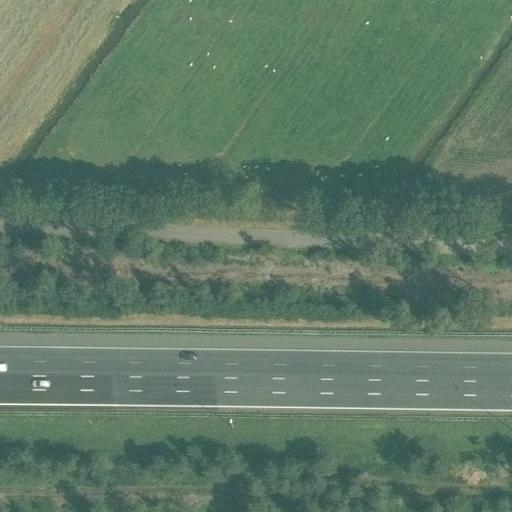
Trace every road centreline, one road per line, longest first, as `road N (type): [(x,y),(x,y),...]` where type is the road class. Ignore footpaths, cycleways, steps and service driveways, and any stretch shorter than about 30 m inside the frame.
road 1 (unclassified): [(0,222),(511,245)]
road 2 (motorway): [(511,383),(0,376)]
